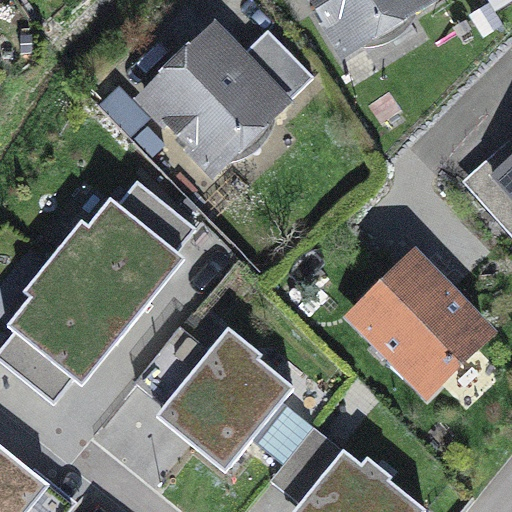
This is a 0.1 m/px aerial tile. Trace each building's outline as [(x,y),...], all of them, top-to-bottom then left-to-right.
[(425,2),(428,6),(437,0),(312,0),(345,52),(425,2)] [(486,0),(493,11),(511,1),(510,0),(486,0)] [(284,109),(314,81),(272,38),(243,65),(215,37),(147,103),(213,171),(281,106),(284,109)] [(511,200),(493,179),(511,162),(511,140),(463,184),(511,239),(511,200)] [(511,162),(493,179),(511,200),(511,162)] [(82,226),(53,261),(134,327),(186,264),(177,257),(197,233),(138,185),(118,209),(111,203),(89,231),(82,226)] [(83,390),(134,327),(53,261),(24,297),(31,302),(8,330),(15,336),(0,354),(0,363),(54,407),(74,383),(83,390)] [(428,393),(486,337),(414,263),(356,319),(428,393)] [(166,410),(157,420),(226,476),(253,443),(284,468),(315,431),(283,405),(294,392),(259,364),(262,360),(229,332),(210,356),(181,332),(137,386),(166,410)] [(301,508),(297,511),(425,511),(367,463),(362,469),(315,431),(284,468),(271,483),(301,508)] [(0,511),(45,511),(37,505),(49,490),(32,475),(0,449),(0,511)] [(45,511),(72,511),(78,506),(35,472),(32,475),(49,490),(37,505),(45,511)]
